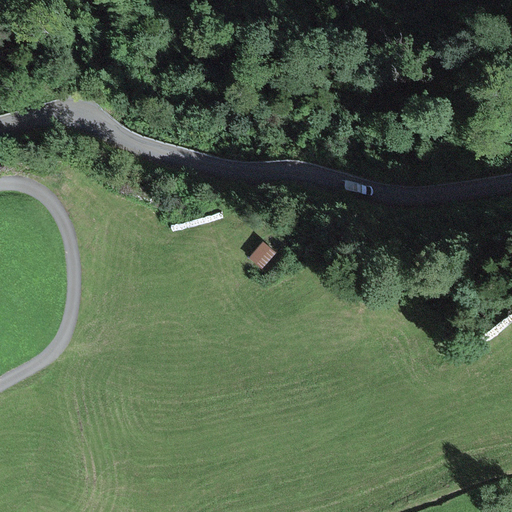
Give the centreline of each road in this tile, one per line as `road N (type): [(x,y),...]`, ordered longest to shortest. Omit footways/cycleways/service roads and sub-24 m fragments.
road 1 (motorway): [(215,0),(473,511)]
road 2 (unclassified): [(511,184),(390,194),(225,168),(81,121),(45,118),(0,128)]
road 3 (track): [(0,184),(49,200),(67,231),(75,280),(64,339),(0,384)]
road 4 (motorway): [(511,214),(405,0)]
